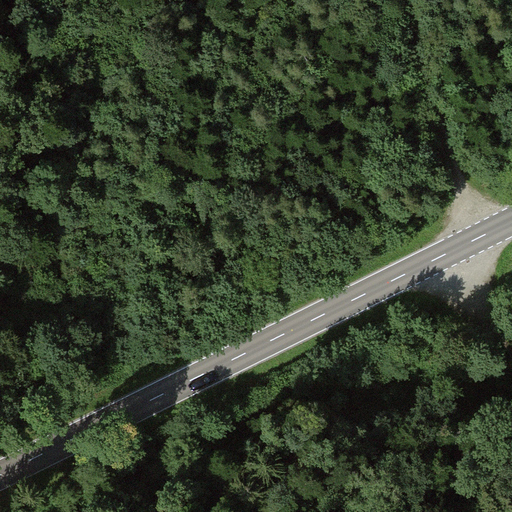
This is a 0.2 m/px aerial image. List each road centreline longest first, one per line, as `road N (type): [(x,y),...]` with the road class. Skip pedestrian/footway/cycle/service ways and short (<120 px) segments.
road 1 (tertiary): [(511,229),(0,480)]
road 2 (track): [(479,244),(417,0)]
road 3 (track): [(479,244),(487,298),(511,366)]
